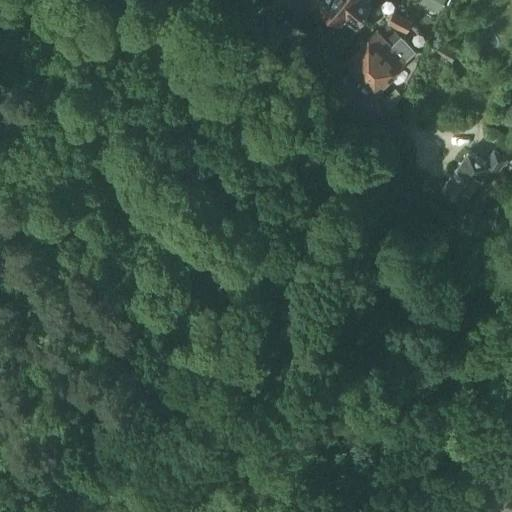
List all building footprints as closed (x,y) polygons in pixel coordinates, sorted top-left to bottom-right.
[(338,22),(356,0),(317,0),(316,3),(338,22)] [(407,31),(412,18),(392,9),(387,22),(407,31)] [(381,30),(380,29),(347,62),(360,76),(391,46),(390,45),(392,42),(392,41),(393,38),(384,30),(381,30)] [(391,46),(360,76),(374,90),(404,60),(405,60),(414,51),(399,36),(392,42),(390,45),(391,46)] [(440,39),(432,54),(450,63),(457,49),(440,39)] [(468,150),(442,186),(462,201),(474,184),(494,198),(511,171),(511,148),(507,156),(506,157),(493,148),(484,160),(484,161),(468,150)] [(440,221),(428,229),(440,247),(452,239),(440,221)]
